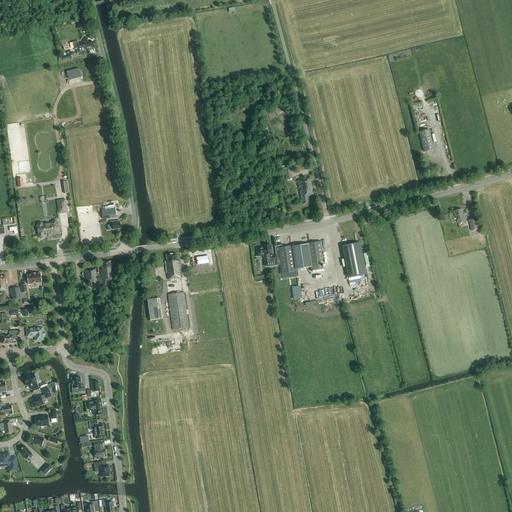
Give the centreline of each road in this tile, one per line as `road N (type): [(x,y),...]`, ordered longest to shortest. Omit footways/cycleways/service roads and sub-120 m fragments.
road 1 (tertiary): [(122,251),(328,223),(511,174)]
road 2 (unclassified): [(122,251),(132,203),(89,0)]
road 3 (track): [(328,223),(271,0)]
road 4 (residential): [(64,348),(72,366),(107,377),(122,511)]
